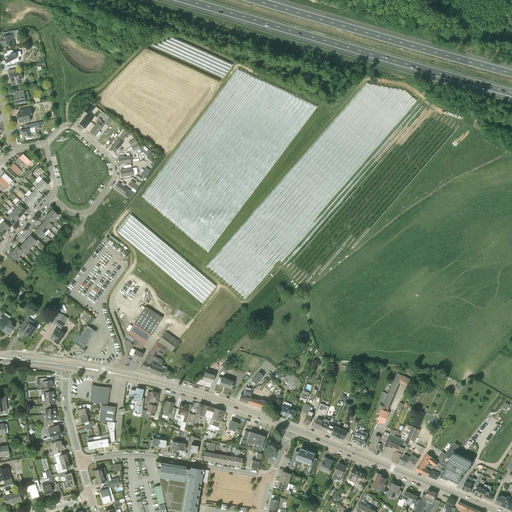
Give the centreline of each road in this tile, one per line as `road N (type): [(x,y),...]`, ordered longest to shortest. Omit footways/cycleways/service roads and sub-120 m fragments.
road 1 (motorway): [(180,0),(511,93)]
road 2 (motorway): [(511,72),(253,0)]
road 3 (secondary): [(291,427),(182,388),(66,365)]
road 4 (secondary): [(497,511),(291,427)]
road 5 (residential): [(51,197),(70,212),(86,212),(116,175),(111,156),(76,126),(62,126),(45,143)]
road 6 (residential): [(270,477),(138,454),(81,461)]
